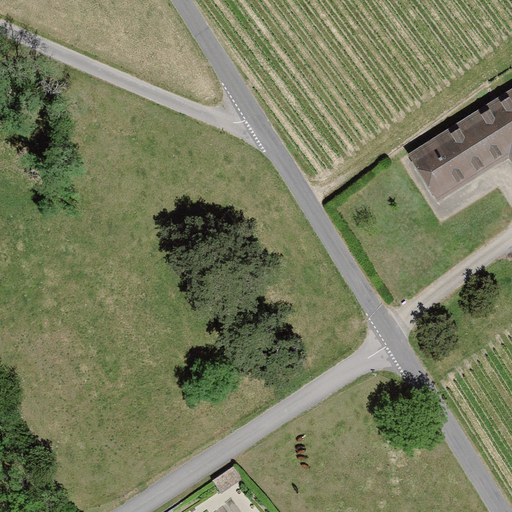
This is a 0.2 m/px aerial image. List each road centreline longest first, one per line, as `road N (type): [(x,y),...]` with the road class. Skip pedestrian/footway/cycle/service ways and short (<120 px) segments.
road 1 (unclassified): [(385,350),(294,179),(181,0)]
road 2 (residential): [(130,511),(385,350)]
road 3 (unclassified): [(487,511),(385,350)]
road 4 (track): [(385,350),(511,254)]
